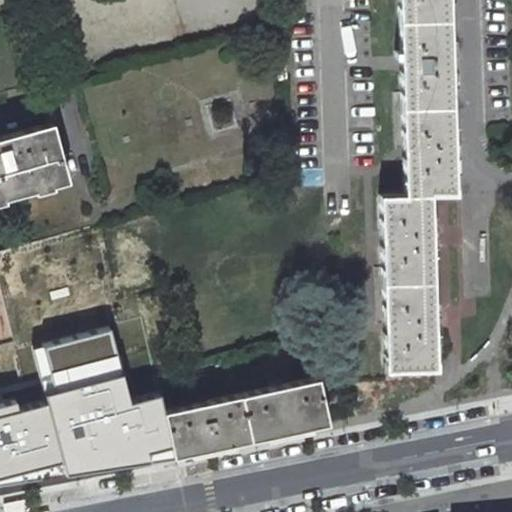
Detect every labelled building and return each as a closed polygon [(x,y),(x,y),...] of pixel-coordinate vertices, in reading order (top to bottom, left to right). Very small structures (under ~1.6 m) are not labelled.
[(395,0),(398,50),(398,70),(399,92),(402,194),(376,195),(379,336),(383,369),(435,368),(430,310),(429,250),(429,231),(428,208),(428,195),(455,194),(448,0),(395,0)] [(287,48),(271,52),(278,79),(289,77),(287,48)] [(0,195),(4,195),(64,180),(48,121),(0,132),(0,195)] [(131,398),(110,323),(34,344),(47,396),(19,405),(15,396),(0,399),(0,481),(172,452),(164,408),(160,391),(131,398)] [(310,378),(164,408),(172,452),(321,423),(310,378)]
